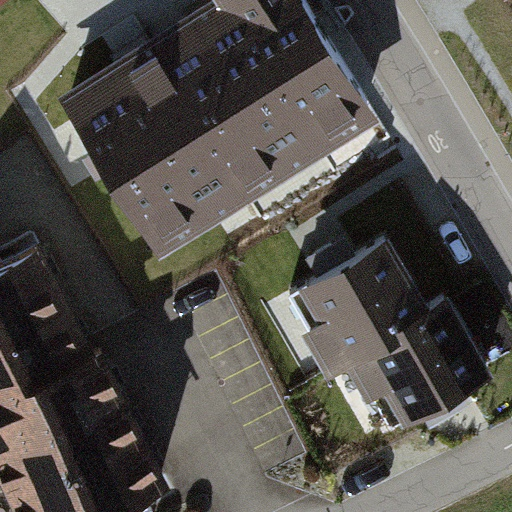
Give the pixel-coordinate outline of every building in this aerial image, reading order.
[(157,0),(138,12),(157,47),(241,180),(368,98),(306,0),(157,0)] [(153,235),(241,180),(157,47),(71,102),(100,149),(89,156),(100,172),(110,166),(153,235)] [(426,306),(424,304),(385,235),(290,290),(333,364),(352,352),(351,350),(426,306)] [(39,246),(0,264),(0,461),(24,511),(82,511),(162,473),(101,348),(91,353),(39,246)] [(351,350),(352,352),(393,421),(487,366),(443,292),(424,304),(426,306),(351,350)]
